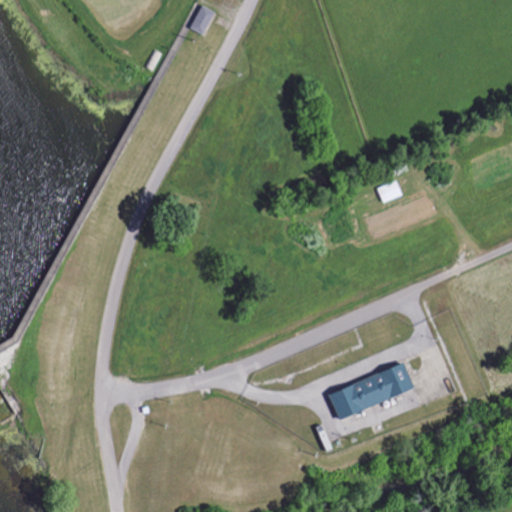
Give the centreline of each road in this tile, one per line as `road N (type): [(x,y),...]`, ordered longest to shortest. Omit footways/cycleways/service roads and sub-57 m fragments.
road 1 (residential): [(116,511),(102,397),(115,300),(153,187),(253,0)]
road 2 (residential): [(511,249),(231,370),(102,397)]
